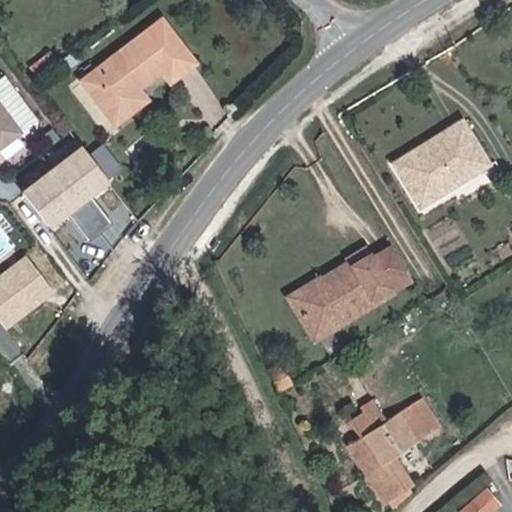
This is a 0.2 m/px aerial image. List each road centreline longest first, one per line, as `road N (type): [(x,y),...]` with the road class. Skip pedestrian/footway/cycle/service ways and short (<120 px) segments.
road 1 (secondary): [(0,493),(238,156),(354,48)]
road 2 (unknown): [(168,257),(304,511)]
road 3 (unknown): [(122,324),(15,188)]
road 4 (unknown): [(419,511),(482,449),(511,442)]
